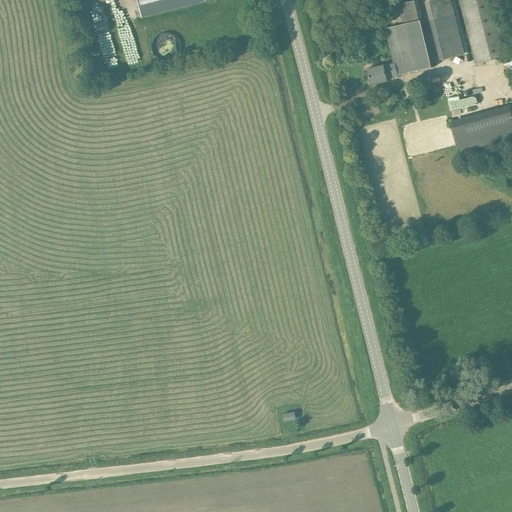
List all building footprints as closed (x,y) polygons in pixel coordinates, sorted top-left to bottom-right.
[(204,2),(203,0),(135,0),(141,18),(204,2)] [(367,69),(370,84),(386,80),(386,78),(431,67),(420,20),(423,19),(418,0),(417,0),(398,4),(402,24),(384,28),(393,64),(383,66),(367,69)] [(428,0),(424,1),(429,20),(439,60),(465,54),(451,0),(428,0)] [(508,56),(494,0),(458,0),(475,64),(508,56)] [(460,153),(511,138),(511,120),(509,108),(452,124),(460,153)] [(292,412),(283,414),(284,420),(294,419),(292,412)]
